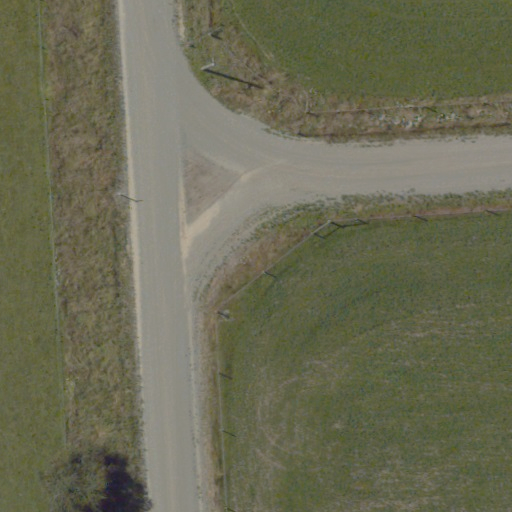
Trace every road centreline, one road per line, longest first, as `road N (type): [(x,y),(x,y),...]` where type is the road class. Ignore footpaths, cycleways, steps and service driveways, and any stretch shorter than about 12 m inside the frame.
road 1 (residential): [(161,172),(511,153)]
road 2 (residential): [(161,172),(182,511)]
road 3 (residential): [(152,0),(161,172)]
